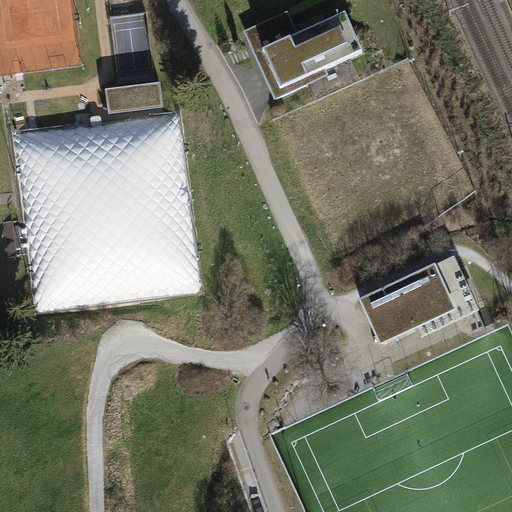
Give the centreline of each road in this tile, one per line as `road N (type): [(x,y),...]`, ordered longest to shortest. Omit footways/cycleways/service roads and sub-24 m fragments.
road 1 (residential): [(166,0),(322,311),(252,397),(291,511)]
road 2 (track): [(277,366),(140,345),(112,356),(98,383),(97,511)]
